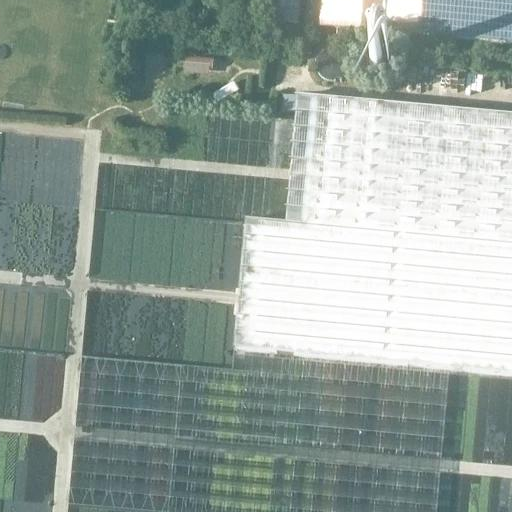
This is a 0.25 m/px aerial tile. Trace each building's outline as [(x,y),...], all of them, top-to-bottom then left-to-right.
[(263,10),(263,22),(285,23),(285,0),(260,0),(260,9),(263,10)] [(511,0),(427,0),(418,109),(511,117),(511,0)] [(178,60),(177,70),(209,72),(210,62),(178,60)] [(295,115),(297,99),(283,98),(282,114),(295,115)] [(285,228),(511,248),(511,118),(297,99),(295,115),(285,227),(285,228)] [(245,223),(233,352),(511,377),(511,248),(285,228),(285,227),(245,223)] [(285,511),(286,496),(257,495),(256,511),(285,511)] [(395,501),(395,497),(287,495),(286,511),(382,511),(383,501),(395,501)]
